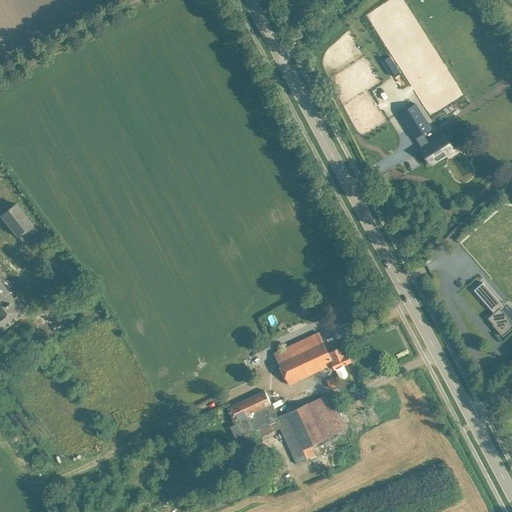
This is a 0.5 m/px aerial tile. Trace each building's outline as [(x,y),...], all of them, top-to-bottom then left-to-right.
[(392,76),(400,71),(390,56),(383,61),(392,76)] [(415,103),(400,113),(416,138),(416,137),(423,147),(422,148),(423,150),(422,151),(430,164),(446,154),(444,152),(452,147),(444,134),(429,143),(423,133),(431,128),(415,103)] [(511,125),(495,137),(505,152),(511,146),(511,125)] [(501,166),(492,153),(484,158),(478,149),(464,158),(473,174),(466,178),(476,195),(488,188),(482,178),(501,166)] [(38,229),(17,203),(8,210),(2,215),(18,235),(23,241),(31,235),(38,229)] [(0,332),(29,310),(18,296),(14,299),(0,280),(0,332)] [(483,282),(474,290),(494,313),(488,318),(493,324),(492,325),(503,336),(511,327),(511,320),(501,308),(504,306),(483,282)] [(301,306),(305,318),(313,315),(309,303),(301,306)] [(318,312),(324,309),(321,303),(315,306),(318,312)] [(340,378),(342,379),(345,378),(346,377),(347,374),(347,372),(343,365),(351,362),(347,354),(346,354),(342,346),(328,353),(318,332),(274,353),(288,384),(327,366),(327,368),(331,366),(332,368),(334,367),(335,369),(339,376),(340,378)] [(333,376),(326,379),(329,386),(333,387),(337,386),(333,376)] [(280,428),(296,463),(315,455),(310,444),(347,428),(331,392),(277,417),(264,390),(229,406),(242,434),(243,433),(248,443),(280,428)]
